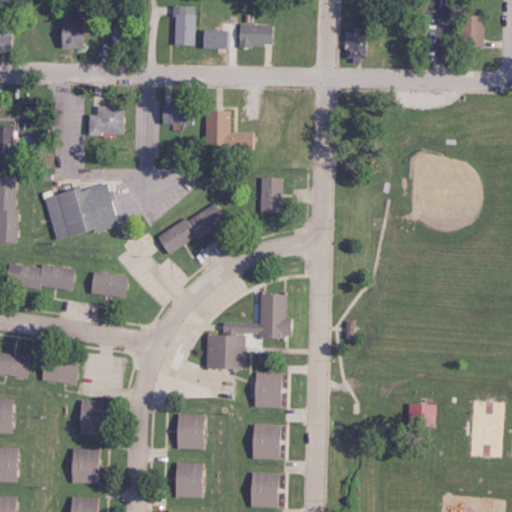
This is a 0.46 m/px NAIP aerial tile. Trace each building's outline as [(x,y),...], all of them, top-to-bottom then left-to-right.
[(173,44),(194,44),(195,6),(174,5),(173,44)] [(483,15),(462,15),(461,47),(482,48),(483,15)] [(82,47),(81,17),(58,18),(59,48),(82,47)] [(109,42),(128,45),(131,24),(113,21),(109,42)] [(238,45),(270,46),(271,24),(238,23),(238,45)] [(0,49),(13,50),(14,27),(0,26),(0,49)] [(229,30),(202,29),(201,47),(229,48),(229,30)] [(343,56),(363,57),(364,31),(343,31),(343,56)] [(189,104),(161,102),(160,123),(188,124),(189,104)] [(121,134),(122,106),(95,105),(95,114),(87,114),(87,133),(121,134)] [(255,132),(229,132),(229,110),(205,110),(204,148),(255,149),(255,132)] [(0,141),(10,142),(11,126),(0,125),(0,141)] [(0,241),(15,242),(16,208),(13,208),(14,176),(0,175),(0,241)] [(259,212),(280,212),(281,178),(260,177),(259,212)] [(43,196),(55,240),(115,224),(104,183),(78,190),(77,187),(43,196)] [(155,236),(166,254),(224,220),(213,202),(155,236)] [(72,268),(38,264),(38,267),(6,263),(3,283),(69,291),(72,268)] [(89,294),(123,295),(124,274),(90,273),(89,294)] [(204,368),(242,369),(243,332),(257,332),(257,336),(288,337),(288,317),(284,317),(284,294),(258,293),(257,323),(220,322),(220,335),(204,334),(204,368)] [(0,374),(25,376),(26,355),(0,353),(0,374)] [(39,380),(73,384),(76,362),(42,358),(39,380)] [(279,407),(280,372),(252,372),(251,406),(279,407)] [(11,398),(0,398),(0,432),(10,432),(11,398)] [(77,433),(99,434),(100,401),(78,400),(77,433)] [(406,425),(433,426),(434,404),(407,404),(406,425)] [(202,448),(202,414),(175,414),(175,447),(202,448)] [(277,424),(251,423),(249,458),(276,459),(277,424)] [(0,445),(13,445),(14,474),(0,474),(0,445)] [(71,445),(94,445),(93,476),(70,476),(71,445)] [(200,497),(202,463),(174,462),(173,496),(200,497)] [(248,506),(275,507),(277,473),(249,472),(248,506)] [(0,511),(0,494),(12,494),(11,511),(0,511)]
